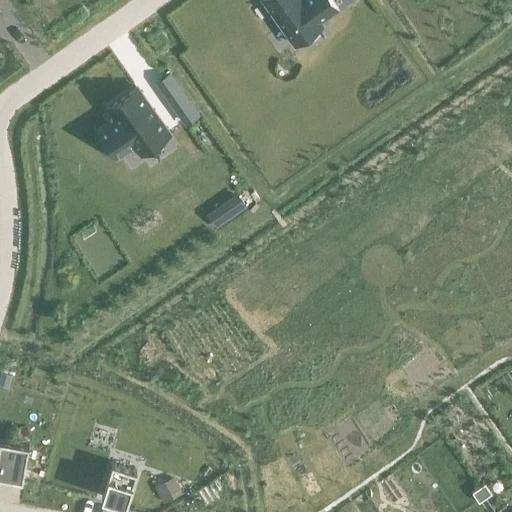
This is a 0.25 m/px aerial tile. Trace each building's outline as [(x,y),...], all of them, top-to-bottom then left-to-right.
[(264,0),(295,44),(323,24),(320,20),(338,7),(332,0),(264,0)] [(118,119),(100,132),(116,155),(134,142),(141,152),(169,132),(137,87),(109,106),(118,119)] [(192,100),(179,109),(187,121),(200,112),(192,100)] [(2,372),(0,377),(0,384),(8,387),(12,375),(2,372)] [(0,440),(0,476),(23,480),(29,445),(0,440)] [(113,462),(102,496),(126,504),(137,470),(113,462)] [(157,488),(164,500),(180,492),(174,479),(157,488)] [(485,483),(478,488),(485,497),(491,493),(485,483)] [(478,488),(472,492),(479,502),(485,497),(478,488)]
